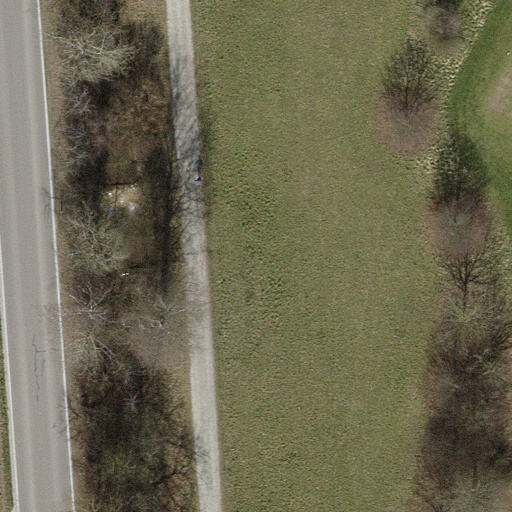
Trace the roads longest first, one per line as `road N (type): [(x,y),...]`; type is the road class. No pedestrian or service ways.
road 1 (unclassified): [(6,0),(42,511)]
road 2 (track): [(211,511),(176,0)]
